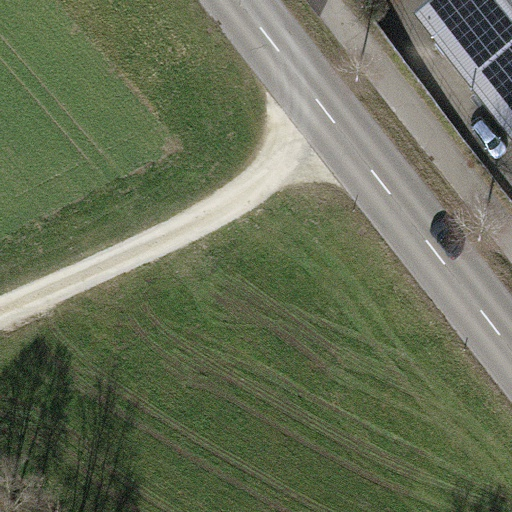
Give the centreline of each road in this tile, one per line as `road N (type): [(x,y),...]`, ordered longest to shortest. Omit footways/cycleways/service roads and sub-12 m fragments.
road 1 (tertiary): [(511,352),(240,0)]
road 2 (track): [(0,322),(124,264),(244,194),(338,125)]
